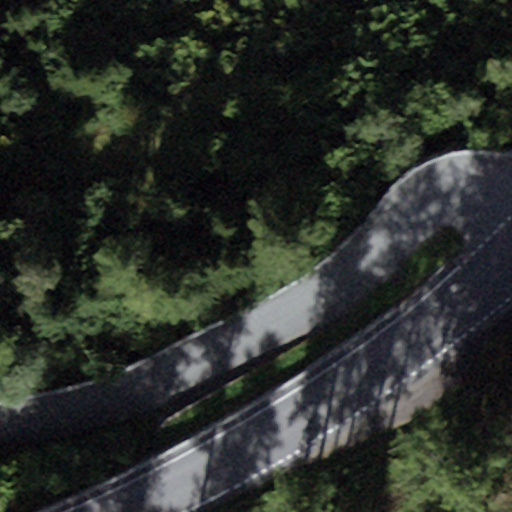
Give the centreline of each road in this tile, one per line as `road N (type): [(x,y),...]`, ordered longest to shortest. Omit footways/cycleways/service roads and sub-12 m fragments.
road 1 (unclassified): [(511,212),(475,186),(438,187),(370,260),(134,392),(0,427)]
road 2 (tertiary): [(511,258),(284,423),(118,511)]
